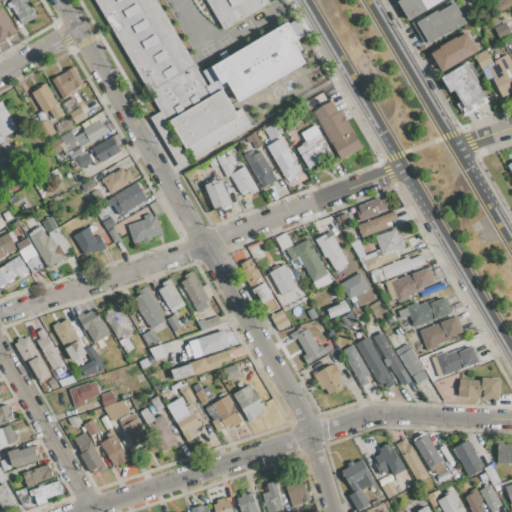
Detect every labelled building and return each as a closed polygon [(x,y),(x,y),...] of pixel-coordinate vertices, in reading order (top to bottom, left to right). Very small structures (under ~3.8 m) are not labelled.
[(12,0),(25,0),(28,5),(29,5),(36,16),(22,24),(12,6),(9,8),(7,3),(12,0)] [(93,0),(155,0),(205,86),(210,83),(203,71),(288,22),(298,39),(293,42),(305,63),(237,102),(251,127),(179,168),(149,117),(158,112),(93,0)] [(267,0),(269,3),(222,31),(204,0),(267,0)] [(399,0),(441,0),(408,20),(398,1),(399,0)] [(437,12),(447,7),(445,3),(450,0),(452,0),(466,23),(448,34),(447,33),(428,44),(427,42),(423,44),(411,23),(424,15),(425,17),(436,11),(437,12)] [(494,2),(498,0),(511,0),(511,5),(499,12),(494,2)] [(0,8),(15,33),(0,41),(0,8)] [(510,34),(500,39),(494,28),(504,22),(510,34)] [(440,48),(439,46),(455,37),(456,39),(465,33),(476,52),(441,72),(431,54),(440,48)] [(492,63),(481,69),(473,56),(485,49),(492,63)] [(489,68),(495,64),(493,61),(507,54),(511,64),(511,88),(511,89),(511,91),(511,93),(503,99),(492,79),(494,78),(489,68)] [(450,92),(441,77),(465,63),(484,96),(465,108),(454,89),(450,92)] [(52,80),(72,68),(82,84),(68,92),(69,95),(63,99),(52,80)] [(54,118),(49,109),(44,112),(32,92),(45,85),(62,114),(54,118)] [(68,114),(78,108),(71,97),(61,103),(68,114)] [(0,101),(1,101),(17,128),(9,133),(10,134),(3,139),(4,141),(0,144),(0,101)] [(330,101),(337,112),(340,110),(361,148),(341,159),(314,111),(330,101)] [(79,107),(86,117),(74,124),(68,114),(78,108),(79,107)] [(46,119),(55,133),(50,136),(42,122),(46,119)] [(69,120),(73,128),(59,134),(56,125),(69,120)] [(83,132),(83,131),(100,121),(103,126),(105,125),(109,132),(107,133),(90,143),(89,142),(80,147),(74,137),(83,132)] [(282,134),(270,141),(264,130),(276,122),(282,134)] [(300,133),(314,126),(331,156),(308,169),(296,148),(306,142),(300,133)] [(70,132),(80,147),(69,154),(59,138),(70,132)] [(255,149),(248,137),(254,133),(262,145),(255,149)] [(98,158),(94,161),(89,152),(93,150),(92,148),(111,137),(120,151),(100,162),(98,158)] [(266,146),(281,138),(300,171),(285,179),(266,146)] [(56,155),(49,144),(58,139),(65,150),(56,155)] [(79,149),(82,153),(71,160),(69,155),(79,149)] [(260,150),(278,180),(262,189),(242,155),(252,149),(255,154),(260,150)] [(0,150),(8,164),(0,168),(0,150)] [(87,152),(90,157),(83,161),(80,156),(87,152)] [(225,176),(214,157),(222,153),(225,157),(230,154),(234,161),(231,163),(235,171),(225,176)] [(241,195),(229,175),(244,166),(258,191),(250,195),(248,191),(241,195)] [(112,172),(113,174),(122,168),(124,172),(128,170),(135,182),(111,196),(101,179),(112,172)] [(85,192),(80,185),(93,178),(97,185),(85,192)] [(223,180),(231,201),(230,202),(231,206),(222,210),(220,206),(214,209),(203,182),(213,178),(215,183),(223,180)] [(120,215),(113,204),(108,207),(105,201),(136,183),(146,199),(120,215)] [(98,190),(104,199),(97,203),(91,194),(98,190)] [(377,212),(378,214),(359,221),(356,211),(358,210),(357,205),(377,198),(379,201),(385,199),(389,208),(377,212)] [(386,223),(387,228),(361,237),(357,225),(394,211),(396,219),(386,223)] [(127,225),(144,220),(142,216),(151,213),(152,217),(155,216),(161,234),(150,237),(151,239),(143,242),(142,239),(133,243),(127,225)] [(41,221),(50,216),(57,228),(48,233),(41,221)] [(106,230),(102,223),(111,217),(115,225),(106,230)] [(47,237),(49,236),(56,247),(59,245),(64,254),(61,256),(63,259),(50,267),(45,258),(42,259),(28,234),(31,232),(31,231),(39,225),(47,237)] [(93,251),(84,256),(73,236),(87,228),(93,238),(98,235),(106,249),(95,255),(93,251)] [(119,239),(114,242),(108,231),(113,228),(119,239)] [(395,229),(397,235),(400,233),(405,246),(382,255),(375,236),(395,229)] [(332,234),(348,262),(342,266),(343,268),(338,271),(337,269),(334,270),(326,256),(324,258),(314,240),(329,231),(331,235),(332,234)] [(0,259),(0,237),(7,233),(17,249),(0,259)] [(291,260),(284,249),(282,250),(275,238),(285,233),(292,245),(291,245),(293,248),(307,239),(327,273),(313,281),(298,255),(291,260)] [(27,237),(31,244),(19,251),(15,244),(27,237)] [(358,239),(365,257),(359,259),(349,243),(358,239)] [(25,263),(19,251),(31,244),(37,256),(36,256),(25,263)] [(395,251),(397,257),(379,264),(377,258),(395,251)] [(12,277),(13,279),(0,286),(0,266),(18,256),(27,272),(19,277),(17,274),(12,277)] [(36,256),(43,267),(32,274),(25,263),(36,256)] [(376,256),(377,258),(379,264),(380,266),(367,271),(363,261),(376,256)] [(409,259),(414,257),(417,266),(412,268),(412,269),(375,283),(370,271),(408,257),(409,259)] [(251,290),(264,282),(256,268),(254,270),(248,259),(240,264),(243,269),(240,271),(251,290)] [(284,264),(297,286),(281,295),(268,273),(284,264)] [(426,269),(431,284),(422,287),(423,290),(408,295),(409,298),(398,302),(391,282),(426,269)] [(208,299),(205,301),(208,306),(198,312),(180,282),(186,278),(184,275),(191,271),(193,274),(208,299)] [(367,275),(381,299),(370,305),(356,281),(367,275)] [(158,290),(163,287),(161,284),(169,278),(184,304),(171,312),(158,290)] [(273,297),(263,302),(260,304),(251,290),(264,282),(273,297)] [(151,330),(132,299),(138,295),(137,292),(145,287),(165,321),(151,330)] [(273,297),(263,302),(269,311),(278,306),(273,297)] [(406,308),(406,306),(417,302),(418,305),(428,301),(429,303),(443,298),(449,314),(414,327),(409,316),(400,319),(397,311),(406,308)] [(330,319),(326,309),(338,304),(338,302),(343,300),(348,310),(330,319)] [(119,303),(126,315),(124,316),(132,330),(117,339),(104,316),(107,314),(106,311),(113,307),(112,305),(118,301),(119,303)] [(306,312),(313,308),(318,317),(311,320),(306,312)] [(91,310),(92,313),(95,311),(100,319),(101,319),(110,334),(94,343),(86,330),(84,331),(79,321),(76,317),(82,313),(83,315),(91,310)] [(273,324),(269,317),(281,310),(285,317),(273,324)] [(346,317),(351,314),(354,320),(350,323),(346,317)] [(217,316),(220,323),(199,330),(196,322),(203,320),(203,321),(217,316)] [(285,317),(289,324),(277,330),(273,324),(285,317)] [(419,331),(455,317),(462,336),(437,345),(438,348),(427,352),(419,331)] [(67,319),(79,341),(78,341),(65,349),(51,326),(59,322),(60,323),(67,319)] [(137,326),(145,321),(150,331),(143,335),(137,326)] [(322,345),(323,347),(327,354),(307,366),(302,356),(305,354),(296,338),(293,340),(289,334),(297,330),(296,329),(301,326),(304,331),(308,328),(318,347),(322,345)] [(59,355),(63,363),(52,369),(36,341),(40,339),(36,332),(42,328),(55,349),(57,349),(60,355),(59,355)] [(223,330),(229,347),(194,359),(188,341),(223,330)] [(373,337),(382,332),(403,368),(395,373),(394,374),(390,367),(388,368),(384,361),(386,359),(373,337)] [(17,343),(16,341),(21,337),(23,339),(28,336),(39,355),(28,361),(25,363),(14,345),(17,343)] [(133,348),(125,353),(118,341),(126,336),(133,348)] [(65,349),(78,341),(85,353),(72,361),(65,349)] [(413,377),(412,377),(395,350),(407,343),(424,370),(422,371),(426,378),(417,383),(413,377)] [(323,347),(327,354),(333,351),(329,344),(323,347)] [(370,374),(364,377),(368,383),(361,387),(340,351),(352,344),(370,374)] [(435,356),(446,352),(447,354),(461,349),(461,351),(472,347),(478,363),(442,376),(435,356)] [(220,363),(216,354),(227,350),(230,360),(220,363)] [(379,385),(362,356),(373,350),(394,385),(387,389),(383,382),(379,385)] [(204,358),(208,371),(221,367),(220,363),(216,354),(204,358)] [(39,355),(51,375),(40,381),(28,361),(39,355)] [(146,358),(149,365),(142,369),(139,362),(146,358)] [(189,363),(204,358),(208,371),(194,376),(190,364),(189,363)] [(194,376),(190,364),(171,370),(175,382),(194,376)] [(227,381),(223,369),(236,364),(240,377),(227,381)] [(321,390),(313,375),(330,364),(331,366),(334,364),(341,376),(344,374),(349,382),(328,395),(324,388),(321,390)] [(403,386),(395,373),(403,368),(411,381),(403,386)] [(58,381),(71,376),(75,382),(62,386),(58,381)] [(457,396),(458,379),(481,381),(481,377),(499,379),(497,399),(457,396)] [(48,382),(53,379),(57,386),(52,389),(48,382)] [(68,390),(88,383),(89,384),(94,382),(98,393),(92,395),(93,397),(83,400),(85,404),(74,408),(68,390)] [(44,383),(48,389),(44,391),(40,385),(44,383)] [(187,404),(178,387),(185,383),(195,400),(187,404)] [(196,393),(193,386),(198,383),(202,390),(208,386),(214,397),(201,405),(195,394),(196,393)] [(232,394),(248,385),(252,392),(255,391),(264,406),(259,409),(261,413),(255,416),(256,417),(248,422),(232,394)] [(115,403),(103,407),(99,396),(112,392),(115,403)] [(157,412),(149,399),(156,395),(164,407),(157,412)] [(229,429),(227,426),(217,431),(211,421),(218,417),(211,405),(227,395),(242,422),(229,429)] [(166,406),(180,397),(181,397),(184,402),(183,403),(187,410),(191,407),(201,425),(195,428),(197,432),(192,434),(194,438),(187,442),(166,406)] [(111,422),(102,407),(121,401),(128,411),(111,422)] [(7,406),(8,406),(13,420),(11,420),(11,421),(0,424),(0,406),(6,405),(7,406)] [(161,414),(175,439),(170,443),(171,445),(162,450),(146,423),(161,414)] [(132,446),(121,427),(137,418),(148,437),(132,446)] [(89,435),(83,425),(92,420),(98,430),(89,435)] [(9,425),(11,430),(14,429),(16,436),(13,437),(14,442),(8,444),(2,428),(9,425)] [(99,471),(97,468),(90,471),(80,454),(81,453),(73,439),(84,432),(105,468),(99,471)] [(427,434),(442,460),(440,461),(445,470),(437,475),(434,471),(431,472),(413,442),(427,434)] [(115,435),(128,459),(119,464),(118,462),(113,465),(101,443),(115,435)] [(409,444),(428,476),(417,483),(394,444),(402,439),(406,446),(409,444)] [(453,448),(468,439),(484,467),(469,476),(453,448)] [(377,462),(374,457),(379,454),(378,453),(380,452),(378,448),(389,442),(405,470),(394,476),(392,471),(390,472),(388,469),(379,474),(373,464),(377,462)] [(511,463),(496,463),(496,444),(511,444),(511,463)] [(18,450),(33,446),(33,447),(36,446),(39,455),(36,456),(37,461),(12,469),(7,452),(17,448),(18,450)] [(0,459),(5,458),(9,470),(3,471),(0,462),(0,459)] [(351,461),(353,464),(361,460),(375,483),(361,491),(368,504),(357,511),(348,495),(353,492),(341,471),(347,467),(345,464),(351,461)] [(30,473),(34,471),(33,469),(48,464),(49,467),(52,476),(35,482),(36,484),(27,487),(22,472),(29,470),(30,473)] [(483,469),(489,465),(492,469),(493,469),(500,482),(493,486),(483,469)] [(445,470),(437,475),(435,476),(438,482),(448,476),(445,470)] [(291,508),(282,480),(301,474),(310,502),(291,508)] [(381,488),(392,481),(396,487),(398,486),(401,491),(387,499),(381,488)] [(57,482),(61,493),(44,498),(45,501),(37,504),(34,495),(29,497),(27,492),(32,490),(57,482)] [(262,494),(268,492),(266,484),(274,482),(283,509),(274,511),(267,511),(266,506),(263,507),(261,500),(263,500),(262,494)] [(511,482),(503,486),(509,504),(511,502),(511,482)] [(500,503),(496,506),(498,509),(492,511),(490,511),(478,491),(489,485),(500,503)] [(15,507),(7,511),(5,511),(0,503),(0,486),(3,490),(4,489),(15,507)] [(30,503),(22,505),(14,492),(25,488),(30,503)] [(484,511),(469,511),(467,507),(469,506),(464,497),(471,494),(469,491),(475,488),(482,500),(479,502),(484,511)] [(464,511),(443,511),(437,501),(445,497),(444,494),(452,490),(464,511)] [(239,511),(235,498),(241,497),(240,494),(244,492),(245,495),(252,493),(258,511),(239,511)] [(217,503),(216,500),(223,498),(224,501),(228,500),(231,511),(214,511),(212,505),(217,503)]
